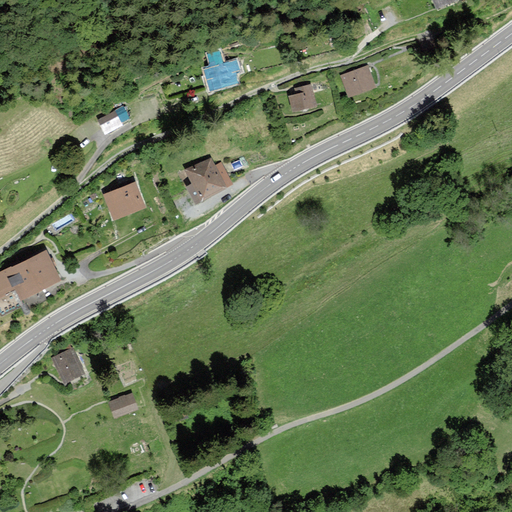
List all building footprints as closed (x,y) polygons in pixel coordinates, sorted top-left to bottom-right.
[(205,68),(210,88),(238,81),(236,71),(239,70),(236,60),(224,63),(221,51),(205,55),(208,67),(205,68)] [(350,94),(374,86),(367,66),(343,76),(350,94)] [(291,95),(294,109),(315,105),(311,85),(297,88),(298,93),(291,95)] [(105,132),(129,119),(123,108),(99,121),(105,132)] [(187,186),(196,202),(232,184),(222,163),(214,167),(210,158),(185,170),(192,184),(187,186)] [(113,216),(145,205),(138,183),(105,194),(113,216)] [(58,279),(45,250),(0,272),(0,295),(17,287),(21,297),(58,279)] [(83,373),(72,350),(55,358),(65,381),(83,373)] [(132,395),(110,402),(115,416),(137,409),(132,395)]
